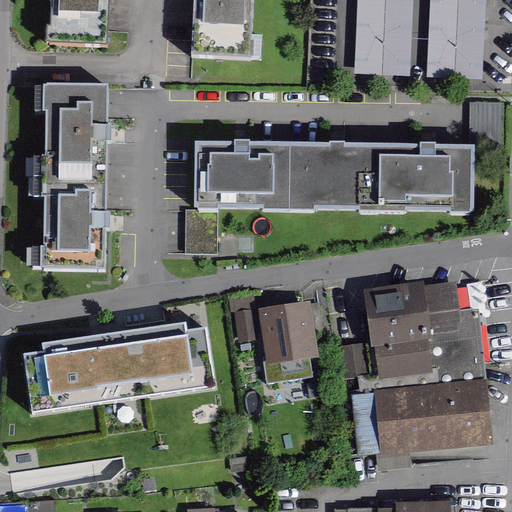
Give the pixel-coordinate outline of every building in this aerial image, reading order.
[(110,0),(51,0),(49,46),(108,49),(110,0)] [(252,0),(194,0),(193,58),(250,60),(252,0)] [(413,0),(357,0),(354,73),(410,76),(413,0)] [(485,0),(430,0),(427,77),(482,80),(485,0)] [(47,87),(46,179),(106,180),(107,144),(111,144),(111,129),(107,129),(108,88),(47,87)] [(472,151),(472,153),(502,154),(502,105),(473,104),(472,151)] [(197,209),(289,210),(290,148),(249,148),(249,144),(235,144),(235,148),(198,147),(197,209)] [(289,210),(380,211),(380,150),(345,149),(345,146),(330,146),(330,149),(290,148),(289,210)] [(421,150),(380,150),(380,211),(472,212),(472,153),(472,151),(435,150),(435,147),(421,146),(421,150)] [(106,180),(46,179),(44,271),(105,272),(106,230),(109,230),(109,216),(106,216),(106,180)] [(188,210),(188,255),(218,255),(219,211),(188,210)] [(452,290),(373,301),(383,376),(481,366),(477,328),(457,331),(452,290)] [(303,310),(266,315),(272,357),(263,359),(267,385),(313,378),(309,353),(312,353),(309,335),(324,333),(319,305),(303,307),(303,310)] [(252,313),(237,315),(241,340),(256,338),(252,313)] [(92,346),(24,356),(29,394),(49,391),(50,401),(194,381),(192,371),(212,368),(207,330),(158,337),(156,330),(92,345),(92,346)] [(337,349),(341,379),(372,374),(368,344),(337,349)] [(383,376),(360,378),(362,398),(355,399),(360,453),(488,441),(481,366),(383,376)] [(246,458),(230,460),(231,471),(247,469),(246,458)]
